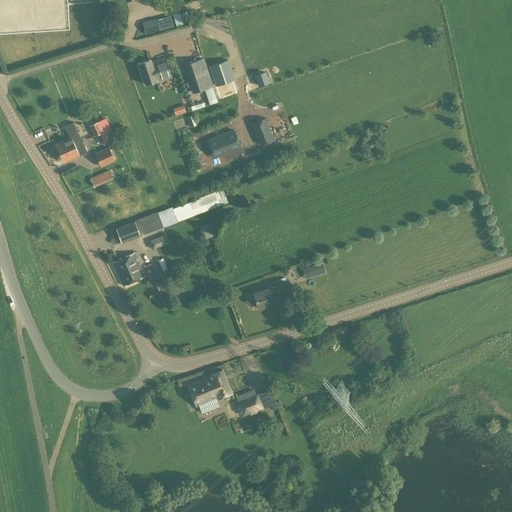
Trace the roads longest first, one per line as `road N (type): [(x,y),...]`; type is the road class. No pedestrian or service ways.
road 1 (tertiary): [(153,362),(195,363),(511,264)]
road 2 (residential): [(0,81),(110,45),(207,31),(231,43),(250,118)]
road 3 (tertiary): [(153,362),(0,97)]
road 4 (tertiary): [(153,362),(145,379),(121,395),(66,390),(19,305),(5,259)]
